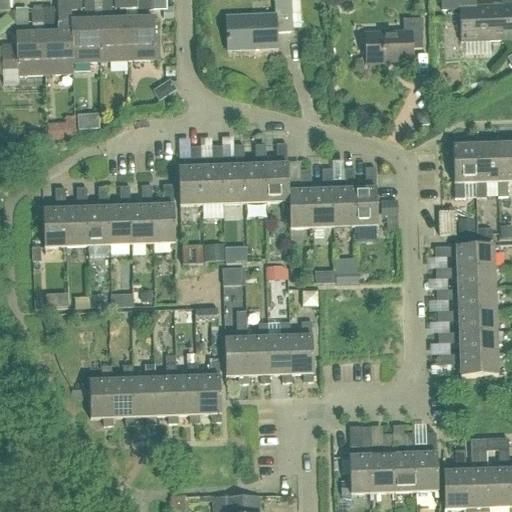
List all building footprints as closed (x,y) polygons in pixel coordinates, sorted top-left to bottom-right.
[(114,0),(115,13),(126,13),(125,0),(114,0)] [(125,0),(126,13),(137,12),(136,0),(125,0)] [(475,10),(474,0),(450,0),(451,18),(459,18),(460,45),(511,43),(511,2),(501,3),(502,9),(475,10)] [(72,24),(71,15),(70,1),(57,1),(59,36),(44,36),(46,79),(73,78),(73,66),(72,67),(71,24),(72,24)] [(71,15),(82,14),(81,1),(70,1),(71,15)] [(277,36),(292,35),(291,2),(274,3),(275,17),(225,20),(227,54),(277,52),(277,36)] [(32,37),(16,37),(16,48),(2,49),(3,80),(3,86),(18,85),(18,80),(46,79),(44,36),(43,13),(32,14),(32,37)] [(126,22),(128,64),(156,64),(154,21),(126,22)] [(100,65),(128,64),(126,22),(99,23),(100,65)] [(366,68),(412,66),(412,52),(423,52),(422,22),(403,23),(403,36),(365,37),(366,68)] [(73,66),(100,65),(99,23),(72,24),(71,24),(72,67),(73,66)] [(77,119),(78,133),(98,132),(97,118),(77,119)] [(48,144),(75,143),(75,120),(65,120),(65,126),(47,127),(48,144)] [(511,148),(505,149),(505,141),(495,142),(495,150),(496,150),(497,186),(497,202),(507,201),(507,186),(511,185),(511,148)] [(496,150),(495,150),(483,150),(483,142),(473,142),(474,150),(476,187),(475,187),(476,202),(486,202),(485,187),(497,186),(496,150)] [(265,170),(266,207),(288,206),(286,148),(276,149),(277,170),(265,170)] [(265,170),(264,149),(254,149),(255,171),(244,171),(243,171),(244,208),(266,207),(265,170)] [(222,172),(221,150),(211,151),(212,172),(200,172),(201,209),(223,209),(222,172)] [(243,171),(244,171),(243,150),(233,150),(234,171),(222,172),(223,209),(244,208),(243,171)] [(464,188),(475,187),(476,187),(474,150),(453,151),(454,203),(464,203),(464,188)] [(200,172),(200,151),(190,151),(190,173),(178,173),(179,210),(201,209),(200,172)] [(353,194),(355,231),(377,230),(375,172),(365,172),(366,194),(354,194),(353,194)] [(353,194),(354,194),(353,173),(343,173),(344,195),(332,195),(333,232),(355,231),(353,194)] [(332,195),(332,174),(321,174),(322,195),(311,196),(310,196),(311,233),(333,232),(332,195)] [(310,196),(311,196),(310,175),(300,175),(301,196),(288,197),(290,233),(311,233),(310,196)] [(151,211),(152,248),(174,248),(172,189),(162,189),(163,211),(152,211),(151,211)] [(151,211),(152,211),(151,190),(141,190),(141,211),(130,212),(131,249),(152,248),(151,211)] [(108,213),(108,191),(98,192),(98,213),(87,213),(86,213),(88,251),(109,250),(108,213)] [(130,212),(129,191),(119,191),(120,212),(108,213),(109,250),(131,249),(130,212)] [(86,213),(87,213),(86,192),(76,192),(77,214),(65,214),(66,251),(88,251),(86,213)] [(65,214),(64,193),(54,193),(55,215),(43,215),(44,252),(66,251),(65,214)] [(396,205),(385,205),(385,220),(397,219),(396,205)] [(455,239),(454,215),(437,216),(438,239),(455,239)] [(456,273),(493,272),(492,249),(434,251),(435,262),(456,261),(456,272),(456,273)] [(224,251),(203,252),(203,266),(225,265),(224,251)] [(203,252),(181,253),(181,270),(203,269),(203,266),(203,252)] [(266,270),(266,271),(266,283),(287,283),(287,273),(282,270),(266,270)] [(220,289),(244,288),(244,272),(220,273),(220,289)] [(344,272),(334,272),(335,288),(358,287),(358,274),(344,274),(344,272)] [(457,294),(494,293),(493,272),(456,273),(456,272),(435,273),(435,283),(457,282),(457,294)] [(333,274),(312,275),(313,287),(334,287),(333,274)] [(458,316),(495,315),(494,293),(457,294),(436,295),(436,305),(458,304),(458,316)] [(140,297),(140,306),(151,306),(151,297),(140,297)] [(67,298),(58,298),(59,311),(67,311),(67,298)] [(133,299),(122,299),(122,311),(133,311),(133,299)] [(102,303),(91,303),(91,312),(102,312),(102,303)] [(195,323),(217,323),(217,312),(195,313),(195,323)] [(459,338),(496,336),(495,315),(458,316),(437,316),(437,326),(458,326),(459,337),(459,338)] [(248,389),(248,381),(247,381),(246,343),(246,328),(245,316),(235,316),(236,344),(224,344),(225,381),(238,381),(238,389),(248,389)] [(291,379),(303,379),(303,387),(313,386),(311,326),(301,326),(301,341),(290,342),(289,342),(291,379)] [(289,342),(290,342),(289,327),(279,327),(280,342),(268,343),(269,380),(270,380),(281,379),(282,387),(291,387),(291,379),(289,342)] [(268,343),(267,328),(257,328),(258,343),(246,343),(247,381),(248,381),(260,380),(260,388),(270,388),(270,380),(269,380),(268,343)] [(460,359),(496,358),(496,336),(459,338),(459,337),(437,338),(438,348),(459,347),(460,359)] [(175,358),(165,359),(165,368),(176,368),(175,358)] [(460,359),(438,359),(439,370),(460,369),(460,382),(497,380),(496,358),(460,359)] [(198,419),(199,419),(211,419),(211,427),(221,427),(218,366),(209,367),(209,382),(198,382),(197,382),(198,419)] [(197,382),(198,382),(197,367),(187,368),(188,383),(176,383),(175,383),(177,420),(189,420),(189,428),(199,427),(199,419),(198,419),(197,382)] [(155,421),(156,421),(168,421),(168,429),(178,428),(177,420),(175,383),(176,383),(176,368),(165,368),(166,383),(154,384),(155,421)] [(154,384),(154,369),(144,369),(144,384),(133,385),(132,385),(134,422),(146,421),(146,429),(156,429),(156,421),(155,421),(154,384)] [(132,385),(133,385),(132,370),(122,370),(123,385),(111,385),(112,423),(124,422),(125,430),(134,430),(134,422),(132,385)] [(111,385),(111,371),(101,371),(101,386),(88,386),(90,423),(103,423),(103,431),(113,431),(112,423),(111,385)] [(371,460),(370,460),(369,433),(360,433),(361,461),(348,461),(349,498),(372,497),(371,460)] [(414,459),(415,496),(437,495),(434,437),(424,437),(425,458),(414,459)] [(393,497),(392,460),(391,438),(381,439),(382,460),(371,460),(372,497),(393,497)] [(415,496),(414,459),(413,438),(403,438),(404,459),(392,460),(393,497),(415,496)] [(510,511),(508,474),(507,453),(506,442),(491,443),(491,454),(497,454),(498,474),(487,475),(488,511),(510,511)] [(487,511),(488,511),(487,475),(485,443),(469,443),(470,455),(476,455),(476,476),(465,476),(466,511),(487,511)] [(466,511),(465,476),(464,454),(454,455),(455,476),(442,477),(443,511),(466,511)] [(254,511),(254,501),(258,501),(258,500),(226,501),(226,511),(254,511)]
